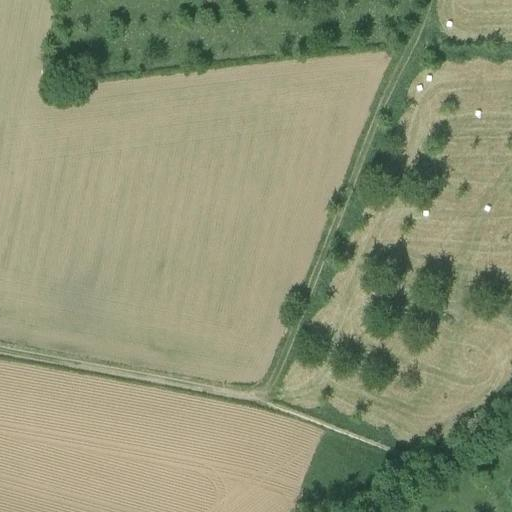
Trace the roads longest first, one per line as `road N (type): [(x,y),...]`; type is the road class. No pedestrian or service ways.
road 1 (track): [(257,395),(272,377),(428,0)]
road 2 (track): [(0,349),(257,395)]
